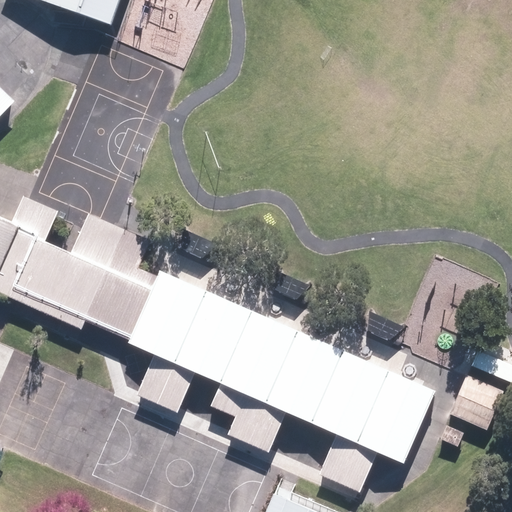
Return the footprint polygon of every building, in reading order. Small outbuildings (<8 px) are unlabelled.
[(52,0),(119,24),(128,0),(52,0)] [(0,124),(22,101),(1,81),(8,73),(0,65),(0,124)] [(325,473),(366,492),(385,450),(412,462),(444,390),(380,361),(379,365),(168,270),(165,276),(142,266),(153,241),(93,214),(76,252),(49,239),(61,212),(27,197),(17,219),(2,213),(0,217),(0,288),(89,329),(93,319),(137,339),(136,341),(162,353),(143,393),(185,412),(203,371),(228,382),(218,405),(242,416),(234,433),(275,451),(294,410),(343,432),(325,473)] [(181,249),(201,258),(212,244),(181,231),(181,249)] [(275,290),(295,298),(306,285),(275,271),(275,290)] [(377,330),(397,338),(407,324),(376,311),(377,330)] [(455,413),(493,430),(510,390),(474,374),(455,413)] [(447,439),(463,446),(469,431),(453,424),(447,439)] [(0,473),(10,451),(0,446),(0,473)] [(329,511),(284,490),(273,511),(329,511)]
